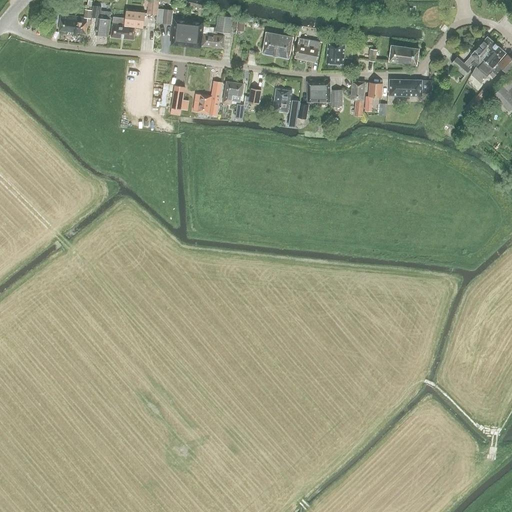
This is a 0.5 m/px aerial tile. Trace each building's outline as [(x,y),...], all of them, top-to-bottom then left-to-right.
[(159,0),(145,0),(145,6),(148,7),(148,14),(157,15),(158,15),(159,8),(159,0)] [(110,19),(111,11),(100,10),(100,6),(93,5),(91,17),(98,18),(96,35),(108,37),(110,19)] [(173,10),(159,8),(158,15),(157,15),(156,22),(172,24),(173,10)] [(85,18),(70,16),(61,15),(59,31),(86,35),(88,19),(91,19),(92,10),(86,10),(85,18)] [(143,29),(145,14),(126,12),(126,18),(113,17),(111,37),(134,40),(135,29),(143,29)] [(238,19),(218,16),(216,32),(236,35),(238,19)] [(173,31),(172,43),(202,46),(203,35),(201,35),(202,25),(198,25),(174,22),(173,31)] [(205,27),(204,34),(202,46),(223,48),(224,36),(213,35),(214,28),(205,27)] [(258,42),(261,30),(251,28),(248,40),(258,42)] [(289,58),(293,38),(266,33),(263,53),(274,55),(273,56),(278,57),(278,56),(289,58)] [(469,67),(473,63),(476,59),(480,63),(496,44),(488,37),(468,59),(464,63),(457,58),(451,64),(465,76),(471,69),(469,67)] [(299,38),(295,58),(316,62),(320,42),(299,38)] [(353,45),(351,45),(345,45),(328,44),(327,64),(344,65),(344,59),(352,60),(353,45)] [(476,59),(473,63),(477,66),(487,76),(493,71),(495,74),(501,68),(508,74),(511,69),(511,58),(508,55),(506,53),(496,44),(480,63),(476,59)] [(417,66),(419,49),(392,46),(389,62),(417,66)] [(472,76),(483,86),(489,79),(477,69),(472,76)] [(422,81),(422,80),(390,80),(389,96),(422,97),(422,93),(429,93),(429,83),(428,81),(422,81)] [(198,112),(209,114),(217,115),(221,93),(222,83),(214,82),(213,92),(212,96),(201,95),(196,94),(194,111),(198,112)] [(242,96),(244,84),(227,82),(224,102),(228,103),(229,94),(240,96),(238,104),(236,117),(244,118),(245,105),(247,97),(242,96)] [(331,102),(330,82),(307,82),(308,102),(331,102)] [(365,82),(353,82),(351,99),(357,100),(355,115),(363,116),(365,82)] [(169,84),(164,83),(161,108),(166,108),(169,84)] [(383,84),(370,83),(369,97),(366,96),(365,111),(372,112),(372,102),(373,97),(380,98),(380,103),(379,115),(386,116),(387,104),(388,104),(388,96),(382,95),(383,84)] [(181,110),(182,109),(186,110),(187,102),(183,102),(185,87),(175,86),(171,108),(170,116),(180,117),(181,110)] [(495,95),(510,111),(511,108),(511,87),(508,91),(504,87),(495,95)] [(260,104),(262,90),(252,88),(250,97),(249,102),(250,103),(260,104)] [(291,101),(292,91),(276,89),(273,110),(289,112),(287,126),(295,127),(299,101),(293,100),(292,101),(291,101)] [(484,89),(480,93),(486,98),(490,93),(484,89)] [(343,106),(343,90),(332,90),(332,106),(343,106)] [(306,119),(309,105),(301,104),(298,118),(306,119)] [(484,114),(489,108),(484,104),(479,110),(484,114)]
